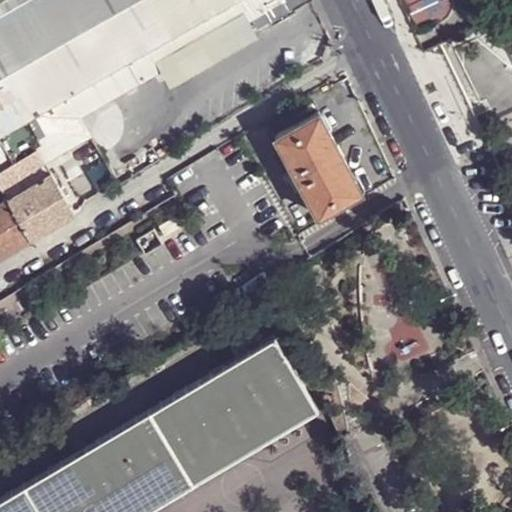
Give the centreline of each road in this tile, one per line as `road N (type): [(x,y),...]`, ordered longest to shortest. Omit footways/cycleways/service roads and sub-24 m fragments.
road 1 (residential): [(350,0),(383,53),(511,339)]
road 2 (unknown): [(301,0),(143,113)]
